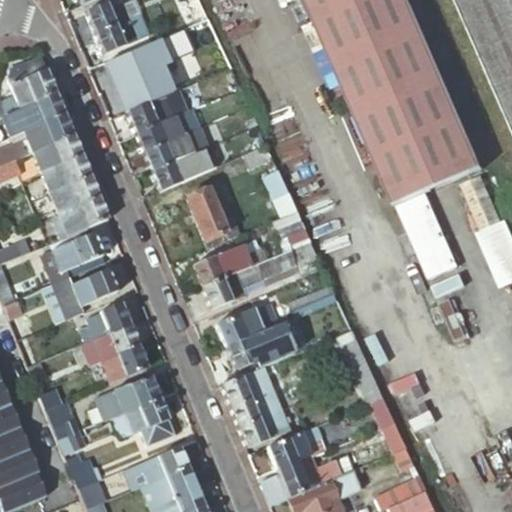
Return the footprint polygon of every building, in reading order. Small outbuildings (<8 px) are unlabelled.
[(76,0),(80,8),(99,0),(76,0)] [(192,1),(191,0),(175,0),(173,1),(176,8),(192,1)] [(482,171),(407,0),(306,0),(398,208),(482,171)] [(511,0),(455,0),(511,133),(511,0)] [(83,14),(92,35),(128,20),(122,7),(110,12),(107,4),(83,14)] [(128,20),(92,35),(100,57),(148,37),(139,15),(128,20)] [(150,45),(103,64),(124,115),(171,96),(159,67),(191,54),(182,31),(150,45)] [(0,102),(0,118),(3,117),(55,96),(40,60),(9,72),(7,83),(13,97),(0,102)] [(223,93),(235,87),(229,73),(217,79),(223,93)] [(3,117),(12,139),(29,132),(64,117),(55,96),(3,117)] [(124,115),(133,137),(134,137),(173,121),(174,121),(165,99),(124,115)] [(245,133),(250,130),(244,114),(238,117),(245,133)] [(72,137),(64,117),(29,132),(37,152),(51,146),(72,137)] [(134,137),(133,137),(141,156),(181,140),(173,121),(134,137)] [(12,139),(15,146),(0,152),(0,168),(16,162),(33,154),(37,152),(29,132),(12,139)] [(197,133),(189,137),(181,140),(141,156),(149,176),(196,157),(197,156),(205,153),(197,133)] [(81,158),(72,137),(51,146),(59,167),(81,158)] [(59,167),(51,146),(37,152),(33,154),(42,175),(59,167)] [(272,162),(265,148),(242,158),(247,172),(272,162)] [(196,157),(149,176),(157,194),(203,174),(196,157)] [(89,179),(81,158),(59,167),(42,175),(50,195),(89,179)] [(0,168),(0,186),(21,176),(16,162),(0,168)] [(281,221),(296,214),(273,166),(266,169),(269,176),(262,180),(281,221)] [(97,198),(89,179),(50,195),(58,214),(97,198)] [(184,199),(206,251),(238,238),(217,186),(184,199)] [(107,222),(97,198),(58,214),(65,232),(68,238),(107,222)] [(58,214),(51,218),(58,235),(65,232),(58,214)] [(295,250),(310,244),(296,214),(281,221),(295,250)] [(68,238),(65,232),(58,235),(60,241),(68,238)] [(59,276),(66,273),(101,258),(92,236),(50,253),(59,276)] [(0,266),(1,266),(29,254),(25,243),(0,253),(0,266)] [(190,268),(199,290),(238,274),(255,267),(259,265),(251,244),(226,254),(225,253),(212,258),(212,259),(190,268)] [(322,271),(313,252),(310,253),(308,249),(302,252),(304,257),(305,256),(314,275),(322,271)] [(56,286),(69,280),(66,273),(59,276),(50,253),(40,257),(52,287),(56,286)] [(293,267),(287,253),(259,265),(255,267),(260,280),(261,281),(293,267)] [(239,289),(260,280),(255,267),(238,274),(240,278),(236,280),(239,289)] [(0,269),(0,301),(3,309),(14,304),(0,269)] [(72,286),(69,280),(56,286),(70,320),(81,316),(78,309),(115,294),(106,273),(72,286)] [(238,274),(199,290),(208,312),(243,297),(239,289),(236,280),(240,278),(238,274)] [(70,320),(56,286),(52,287),(58,301),(46,305),(55,327),(70,320)] [(335,304),(329,290),(314,296),(319,311),(335,304)] [(278,328),(319,311),(314,296),(273,313),(271,308),(269,309),(266,310),(268,315),(271,314),(274,321),(259,327),(254,313),(252,311),(214,327),(224,350),(278,328)] [(14,304),(3,309),(8,322),(22,316),(20,311),(24,310),(21,301),(14,304)] [(92,344),(129,328),(120,306),(98,315),(99,316),(83,323),(86,329),(78,333),(83,347),(92,344)] [(266,310),(269,309),(268,307),(254,313),(259,327),(274,321),(271,314),(268,315),(266,310)] [(138,348),(129,328),(92,344),(101,364),(138,348)] [(284,343),(278,328),(224,350),(233,373),(255,364),(252,357),(284,343)] [(361,354),(350,332),(337,338),(347,360),(361,354)] [(17,343),(24,361),(35,357),(28,339),(17,343)] [(89,369),(101,364),(92,344),(83,347),(80,348),(89,369)] [(43,364),(49,361),(42,346),(37,348),(43,364)] [(147,371),(138,348),(101,364),(110,387),(147,371)] [(370,374),(361,354),(347,360),(356,380),(357,380),(370,374)] [(28,370),(34,385),(47,380),(41,365),(28,370)] [(263,369),(241,378),(250,401),(273,391),(263,369)] [(382,400),(370,374),(357,380),(356,380),(369,406),(382,400)] [(241,378),(218,387),(228,410),(250,401),(241,378)] [(111,420),(159,400),(150,379),(114,394),(114,396),(107,398),(103,403),(104,406),(103,407),(108,421),(111,420)] [(273,391),(250,401),(258,420),(281,411),(273,391)] [(46,413),(62,407),(56,393),(40,399),(46,413)] [(89,414),(94,427),(108,421),(103,407),(104,406),(103,403),(107,398),(114,396),(114,394),(96,402),(99,409),(89,414)] [(174,437),(159,400),(111,420),(119,441),(139,433),(145,449),(174,437)] [(369,406),(381,431),(394,425),(382,400),(369,406)] [(250,401),(228,410),(236,430),(258,420),(250,401)] [(68,404),(62,407),(75,436),(78,441),(82,439),(81,436),(80,433),(68,404)] [(75,436),(62,407),(46,413),(58,443),(64,440),(75,436)] [(281,411),(258,420),(267,442),(290,432),(281,411)] [(258,420),(236,430),(245,451),(267,442),(258,420)] [(381,431),(392,455),(405,450),(394,425),(381,431)] [(328,454),(318,427),(314,429),(319,440),(305,446),(310,457),(318,458),(328,454)] [(319,440),(314,429),(266,449),(275,472),(298,462),(310,457),(305,446),(319,440)] [(78,441),(75,436),(64,440),(66,446),(71,444),(75,453),(87,448),(83,439),(82,439),(78,441)] [(64,457),(75,453),(71,444),(66,446),(64,440),(58,443),(64,457)] [(187,470),(179,450),(141,466),(149,486),(187,470)] [(311,462),(310,457),(298,462),(299,467),(311,462)] [(346,475),(352,472),(346,458),(334,463),(338,472),(344,469),(346,475)] [(73,460),(66,463),(78,492),(93,486),(84,464),(76,467),(73,460)] [(277,476),(258,484),(268,508),(287,500),(345,475),(346,475),(344,469),(338,472),(334,463),(315,470),(311,462),(299,467),(298,462),(275,472),(277,476)] [(149,486),(141,466),(119,475),(128,495),(142,488),(149,486)] [(195,488),(187,470),(149,486),(156,504),(172,497),(195,488)] [(361,492),(353,472),(352,472),(346,475),(345,475),(350,487),(334,494),(337,502),(361,492)] [(345,475),(287,500),(291,511),(341,511),(337,502),(334,494),(350,487),(345,475)] [(388,509),(422,492),(416,479),(375,499),(381,511),(388,509)] [(0,480),(0,511),(11,511),(13,511),(0,480)] [(93,486),(78,492),(86,511),(95,508),(101,506),(93,486)] [(156,504),(149,486),(142,488),(150,507),(156,504)] [(178,511),(187,511),(202,506),(195,488),(172,497),(178,511)] [(428,511),(433,510),(425,491),(422,492),(388,509),(389,511),(428,511)] [(178,511),(172,497),(156,504),(150,507),(152,511),(178,511)]
